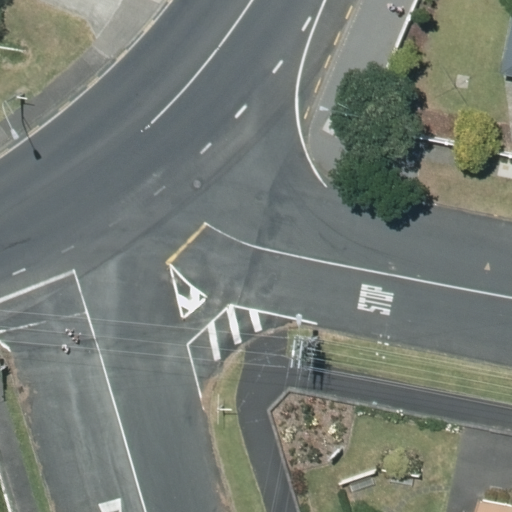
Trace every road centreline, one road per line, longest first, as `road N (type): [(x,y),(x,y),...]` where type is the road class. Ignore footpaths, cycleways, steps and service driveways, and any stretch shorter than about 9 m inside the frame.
road 1 (residential): [(105,162),(255,244),(511,296)]
road 2 (residential): [(46,197),(143,511)]
road 3 (primary): [(105,162),(155,124),(252,0)]
